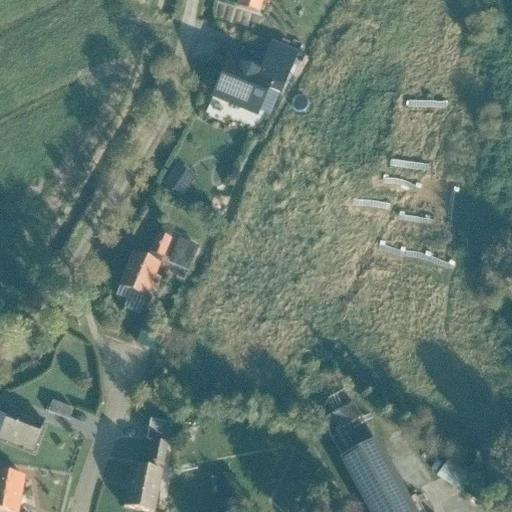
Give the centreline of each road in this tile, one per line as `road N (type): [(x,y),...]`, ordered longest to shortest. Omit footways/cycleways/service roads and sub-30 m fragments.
road 1 (residential): [(196,0),(169,95),(145,144),(45,319),(0,357)]
road 2 (residential): [(88,511),(138,363)]
